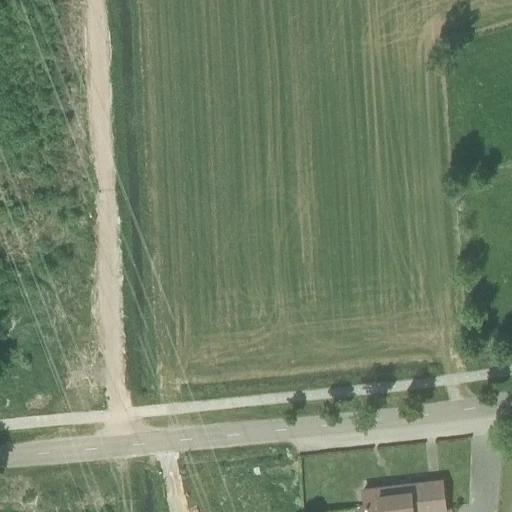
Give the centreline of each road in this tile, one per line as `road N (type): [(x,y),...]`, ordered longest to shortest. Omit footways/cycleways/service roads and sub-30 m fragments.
road 1 (tertiary): [(0,462),(428,423),(511,405)]
road 2 (track): [(128,420),(106,0)]
